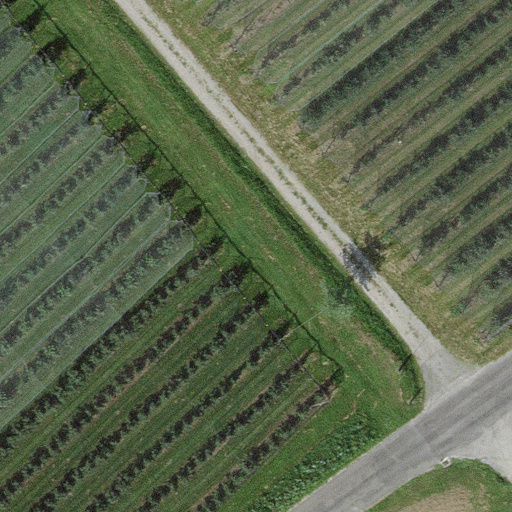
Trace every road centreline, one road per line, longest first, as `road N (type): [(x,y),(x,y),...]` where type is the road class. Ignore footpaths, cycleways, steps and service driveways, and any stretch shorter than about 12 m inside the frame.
road 1 (track): [(511,458),(128,0)]
road 2 (unclassified): [(357,511),(511,392)]
